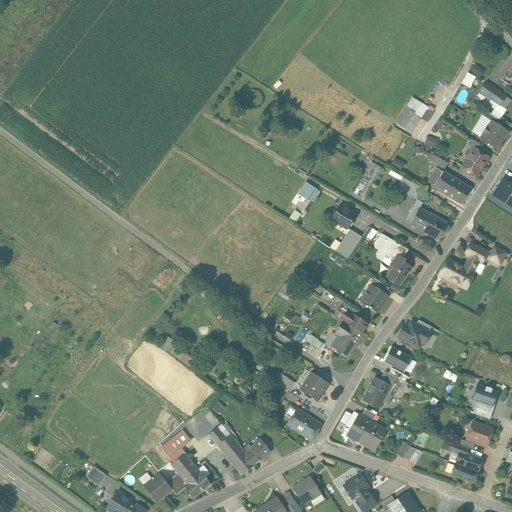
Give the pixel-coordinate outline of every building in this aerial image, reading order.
[(484,72),(475,65),(470,71),(479,78),(484,72)] [(511,67),(507,75),(505,75),(501,80),(511,87),(511,67)] [(475,78),(467,73),(461,84),(469,88),(475,78)] [(485,83),(479,92),(481,93),(485,95),(491,86),(485,83)] [(506,97),(491,86),(485,95),(500,106),(506,97)] [(485,95),(481,93),(477,97),(502,114),(505,109),(504,108),(500,106),(485,95)] [(414,114),(428,122),(433,114),(432,113),(434,109),(428,105),(427,107),(411,97),(406,106),(416,112),(414,114)] [(506,97),(500,106),(504,108),(509,99),(506,97)] [(500,120),(485,110),(481,115),(492,122),(496,125),(500,120)] [(496,125),(492,122),(488,128),(487,127),(483,133),(484,134),(481,139),(496,149),(507,132),(496,125)] [(438,140),(427,136),(424,145),(435,149),(438,140)] [(487,150),(472,141),(469,146),(474,149),(484,155),(487,150)] [(474,149),(462,167),(475,176),(482,166),(485,165),(488,161),(487,158),(484,155),(474,149)] [(447,164),(433,155),(429,161),(444,170),(447,164)] [(404,164),(395,158),(390,166),(400,171),(404,164)] [(371,162),(353,193),(364,200),(383,169),(371,162)] [(443,172),(437,169),(428,182),(434,186),(443,172)] [(470,188),(443,172),(434,186),(433,188),(460,204),(470,188)] [(511,184),(503,178),(492,195),(511,207),(511,184)] [(403,179),(397,190),(404,194),(410,182),(403,179)] [(422,189),(410,182),(404,194),(416,200),(422,189)] [(316,192),(304,184),(297,194),(299,195),(309,202),(316,192)] [(316,192),(309,202),(312,204),(319,194),(316,192)] [(309,202),(299,195),(293,204),(303,211),(309,202)] [(344,209),(339,206),(331,220),(347,229),(352,221),(351,221),(355,215),(349,212),(350,211),(344,208),(344,209)] [(413,206),(407,216),(413,220),(419,210),(413,206)] [(446,223),(420,209),(419,210),(413,220),(410,225),(437,240),(446,223)] [(295,211),(289,219),(295,223),(300,215),(295,211)] [(372,240),(376,231),(371,228),(367,237),(372,240)] [(350,230),(336,253),(347,260),(362,237),(350,230)] [(403,258),(395,253),(393,257),(383,250),(390,239),(380,234),(374,244),(374,248),(393,260),(390,265),(393,267),(386,278),(399,287),(412,268),(404,262),(405,260),(403,258)] [(390,239),(383,250),(393,257),(395,253),(400,245),(390,239)] [(488,252),(470,243),(464,255),(469,257),(482,264),(488,252)] [(408,250),(400,245),(395,253),(403,258),(408,250)] [(506,253),(494,246),(491,252),(503,259),(506,253)] [(503,259),(491,252),(487,259),(499,265),(503,259)] [(464,267),(447,258),(438,275),(466,290),(475,273),(478,275),(481,274),(484,267),(484,265),(482,264),(469,257),(464,267)] [(388,289),(374,279),(370,285),(384,294),(388,289)] [(384,294),(370,285),(359,301),(376,313),(387,296),(384,294)] [(359,312),(344,302),(340,308),(355,317),(359,312)] [(340,308),(340,307),(334,316),(343,321),(363,334),(361,333),(367,325),(356,317),(355,317),(340,308)] [(286,326),(293,316),(287,312),(280,322),(286,326)] [(431,327),(418,320),(415,326),(428,333),(431,327)] [(363,334),(343,321),(337,330),(341,333),(332,347),(347,357),(363,334)] [(415,326),(411,323),(408,328),(404,325),(398,337),(418,348),(421,342),(424,344),(430,334),(428,333),(415,326)] [(411,358),(391,348),(391,347),(383,362),(384,362),(403,372),(404,373),(412,358),(411,358)] [(407,377),(391,368),(388,374),(397,379),(404,382),(407,377)] [(388,374),(384,372),(381,379),(394,385),(397,379),(388,374)] [(329,385),(311,373),(300,390),(317,402),(329,385)] [(294,383),(285,376),(278,385),(288,391),(294,383)] [(381,379),(380,381),(374,378),(362,401),(378,409),(382,402),(387,405),(392,396),(389,394),(394,385),(381,379)] [(278,385),(273,382),(269,379),(265,386),(283,398),(288,391),(278,385)] [(498,392),(491,390),(492,389),(485,387),(485,388),(476,385),(471,400),(492,408),(498,392)] [(376,415),(365,409),(362,414),(373,420),(376,415)] [(320,425),(297,410),(287,425),(311,441),(320,425)] [(360,415),(348,436),(360,443),(372,422),(360,415)] [(372,422),(360,443),(372,450),(384,429),(372,422)] [(492,430),(472,423),(466,439),(487,446),(492,430)] [(221,425),(208,435),(217,446),(230,435),(221,425)] [(183,433),(168,445),(174,452),(189,440),(183,433)] [(246,454),(230,435),(217,446),(236,469),(249,458),(246,454)] [(256,446),(246,454),(249,458),(236,469),(241,476),(270,452),(260,439),(254,444),(256,446)] [(474,445),(461,440),(459,446),(469,449),(472,450),(474,445)] [(410,447),(403,442),(395,455),(403,459),(410,448),(410,447)] [(457,445),(451,443),(449,451),(455,453),(457,445)] [(168,445),(156,455),(162,461),(174,452),(168,445)] [(469,449),(459,446),(457,445),(455,453),(458,454),(459,452),(467,455),(469,449)] [(416,450),(410,448),(403,458),(409,461),(416,450)] [(467,455),(459,452),(458,454),(455,464),(478,472),(482,460),(467,455)] [(185,454),(171,465),(177,474),(182,479),(195,467),(185,454)] [(205,461),(197,469),(200,473),(208,465),(205,461)] [(478,472),(455,464),(451,475),(474,483),(478,472)] [(106,476),(93,467),(86,477),(99,486),(106,476)] [(197,469),(195,467),(182,479),(186,484),(184,486),(185,488),(193,498),(211,484),(201,472),(200,473),(197,469)] [(182,479),(177,474),(166,483),(159,474),(152,480),(147,474),(139,480),(144,486),(143,486),(156,502),(171,490),(176,496),(185,488),(184,486),(186,484),(182,479)] [(360,476),(343,487),(345,488),(344,491),(348,497),(350,497),(352,499),(354,497),(356,501),(367,494),(365,490),(368,488),(360,476)] [(310,477),(292,488),(304,505),(321,494),(310,477)] [(130,501),(117,492),(106,509),(110,511),(123,511),(129,503),(130,501)] [(356,501),(362,511),(375,504),(368,493),(367,494),(356,501)] [(395,502),(388,506),(389,507),(391,511),(418,511),(407,494),(395,502)] [(391,496),(380,503),(384,510),(389,507),(388,506),(395,502),(391,496)] [(277,498),(255,511),(285,511),(284,509),(277,498)] [(301,511),(295,501),(289,505),(293,511),(301,511)] [(135,508),(129,503),(123,511),(145,511),(146,510),(137,505),(135,508)]
